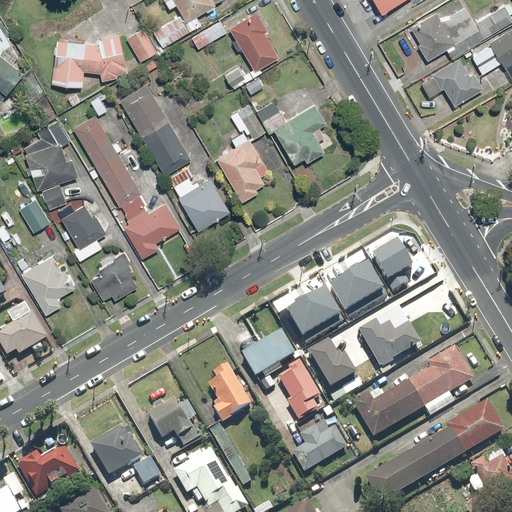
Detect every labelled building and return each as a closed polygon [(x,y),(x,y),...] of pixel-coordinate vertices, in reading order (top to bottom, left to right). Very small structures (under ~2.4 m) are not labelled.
[(215,0),(176,0),(188,20),(217,3),(215,0)] [(368,0),(378,15),(402,0),(368,0)] [(456,0),(437,12),(438,12),(411,27),(429,58),(448,47),(454,56),(511,21),(511,15),(505,4),(476,21),(463,0),(456,0)] [(255,10),(230,25),(256,68),(280,53),(255,10)] [(156,30),(165,45),(190,30),(181,15),(156,30)] [(222,18),(193,36),(200,47),(230,30),(222,18)] [(19,55),(0,23),(0,100),(26,69),(13,59),(19,55)] [(143,26),(127,37),(141,59),(158,48),(143,26)] [(511,27),(491,40),(493,44),(473,56),(483,72),(503,60),(506,66),(511,62),(511,27)] [(83,85),(85,68),(105,69),(106,74),(128,69),(120,34),(98,39),(99,43),(89,43),(89,42),(59,38),(53,81),(83,85)] [(461,55),(434,71),(444,88),(447,86),(456,103),(484,86),(473,68),(470,70),(461,55)] [(158,65),(153,58),(142,66),(147,73),(158,65)] [(246,74),(239,64),(225,74),(235,88),(254,75),(251,70),(246,74)] [(265,84),(260,76),(246,85),(252,93),(265,84)] [(121,98),(165,173),(191,157),(147,82),(121,98)] [(78,90),(68,96),(74,106),(84,100),(78,90)] [(324,145),(314,127),(326,121),(316,103),(304,109),(275,126),(286,144),(296,161),(324,145)] [(130,219),(131,221),(126,225),(136,243),(143,256),(161,247),(158,240),(181,227),(167,201),(152,210),(151,208),(96,113),(75,125),(130,220),(130,219)] [(78,174),(67,141),(71,139),(60,119),(39,131),(42,136),(25,145),(28,151),(26,151),(39,188),(78,174)] [(259,190),(256,186),(265,181),(257,165),(264,161),(250,136),(227,149),(227,150),(217,156),(243,199),(259,190)] [(179,195),(201,229),(231,210),(210,176),(179,195)] [(31,181),(22,187),(28,198),(37,192),(31,181)] [(60,183),(44,189),(51,207),(67,201),(60,183)] [(51,220),(38,199),(22,208),(34,229),(51,220)] [(87,203),(63,217),(82,248),(105,234),(87,203)] [(372,255),(393,291),(408,282),(400,269),(412,262),(399,239),(372,255)] [(116,298),(138,285),(130,274),(136,270),(124,250),(110,259),(110,260),(98,267),(102,274),(93,279),(104,298),(113,292),(116,298)] [(74,287),(55,253),(33,266),(23,272),(46,312),(62,303),(58,296),(74,287)] [(368,260),(329,282),(349,316),(388,294),(368,260)] [(285,308),(305,342),(346,319),(325,282),(294,300),(296,302),(285,308)] [(34,313),(0,332),(0,340),(12,361),(49,340),(34,313)] [(360,330),(381,366),(422,343),(410,322),(395,331),(390,322),(382,326),(378,320),(360,330)] [(245,355),(260,379),(297,355),(282,332),(245,355)] [(353,376),(357,374),(346,355),(341,357),(331,341),(311,353),(333,390),(353,377),(353,376)] [(356,405),(375,437),(474,379),(455,347),(356,405)] [(321,408),(316,400),(322,396),(302,363),(279,377),(292,399),(288,400),(299,420),(321,408)] [(229,418),(236,414),(241,411),(252,404),(229,364),(215,372),(218,378),(209,383),(219,401),(213,405),(223,422),(229,418)] [(200,437),(177,398),(175,399),(150,414),(163,436),(175,429),(185,446),(200,437)] [(366,475),(383,502),(504,431),(488,403),(366,475)] [(335,427),(330,431),(324,421),(302,434),(308,444),(294,453),(306,472),(347,446),(335,427)] [(221,425),(210,431),(245,487),(256,480),(221,425)] [(93,446),(111,476),(143,457),(126,427),(93,446)] [(38,452),(17,464),(30,485),(31,485),(39,497),(81,472),(65,447),(43,460),(38,452)] [(213,449),(212,448),(174,471),(188,494),(198,488),(209,506),(204,508),(206,511),(239,511),(248,507),(213,449)] [(495,511),(511,502),(511,468),(500,448),(472,464),(488,493),(466,506),(470,511),(495,511)] [(150,458),(136,467),(142,476),(156,466),(150,458)] [(0,491),(0,511),(21,511),(22,511),(7,487),(0,491)] [(62,511),(112,511),(99,489),(62,511)] [(363,511),(362,510),(358,511),(316,511),(309,499),(289,511),(287,511),(363,511)]
